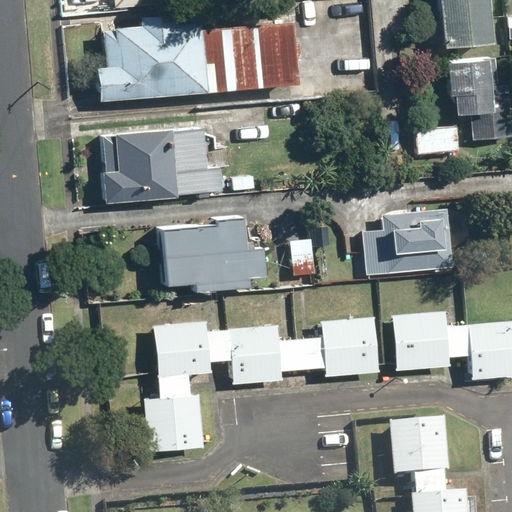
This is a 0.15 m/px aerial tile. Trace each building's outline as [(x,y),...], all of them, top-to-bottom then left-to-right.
[(481,0),(431,0),(435,45),(485,41),(481,0)] [(285,19),(194,26),(194,20),(168,22),(168,11),(133,13),(134,24),(99,27),(102,65),(91,65),(94,98),(290,82),(285,19)] [(490,56),(438,61),(441,94),(446,94),(448,112),(465,110),(468,138),(509,134),(504,83),(493,84),(490,56)] [(452,123),(411,126),(413,150),(454,147),(452,123)] [(197,126),(99,133),(102,168),(95,169),(98,199),(216,190),(214,165),(200,166),(197,126)] [(442,205),(376,212),(378,227),(358,229),(363,274),(449,265),(442,205)] [(210,222),(155,226),(159,284),(186,282),(187,290),(245,285),(244,275),(261,274),(258,245),(240,246),(237,214),(209,216),(210,222)] [(439,309),(384,314),(389,367),(444,362),(439,309)] [(368,315),(313,320),(318,373),(373,368),(368,315)] [(202,317),(147,322),(152,375),(207,370),(202,317)] [(511,329),(511,318),(462,323),(467,377),(511,372),(511,329)] [(271,322),(222,327),(228,381),(277,376),(271,322)] [(193,391),(138,396),(143,449),(198,444),(193,391)] [(440,417),(385,422),(390,475),(445,470),(440,417)] [(461,511),(460,491),(405,496),(406,511),(461,511)]
